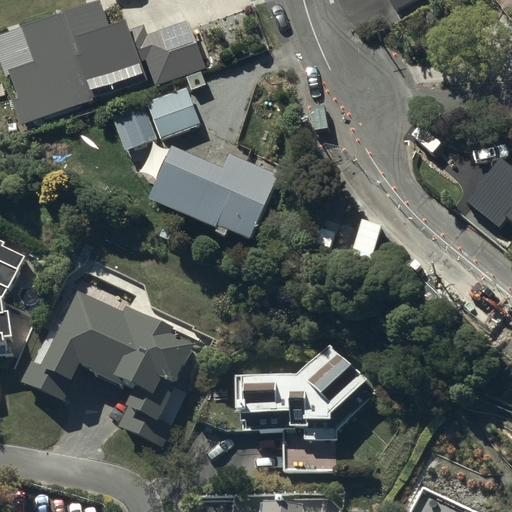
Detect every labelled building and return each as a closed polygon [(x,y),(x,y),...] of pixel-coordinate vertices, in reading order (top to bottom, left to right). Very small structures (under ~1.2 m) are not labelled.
[(380,0),(393,22),(430,0),(380,0)] [(157,95),(205,74),(187,32),(149,48),(144,36),(128,43),(126,38),(112,45),(100,14),(69,28),(68,26),(23,46),(36,76),(8,88),(19,113),(13,115),(24,139),(88,111),(90,116),(154,88),(157,95)] [(202,134),(186,97),(113,128),(127,162),(160,148),(161,151),(202,134)] [(250,252),(277,184),(230,165),(223,180),(172,159),(149,215),(217,242),(217,245),(226,248),(228,243),(250,252)] [(511,179),(500,171),(468,214),(501,238),(508,229),(511,231),(511,179)] [(380,237),(324,220),(314,254),(352,265),(349,273),(375,281),(375,280),(374,279),(374,278),(374,276),(374,275),(374,274),(374,273),(374,272),(374,271),(374,270),(374,269),(374,267),(374,266),(374,265),(374,264),(374,263),(374,262),(374,261),(374,260),(374,258),(374,257),(375,256),(375,255),(375,254),(375,253),(375,252),(376,251),(376,249),(376,248),(376,247),(377,246),(377,245),(377,244),(378,243),(378,242),(378,241),(379,240),(379,239),(380,238),(380,237)] [(3,248),(0,246),(0,364),(15,361),(5,312),(25,260),(2,251),(3,248)] [(124,323),(79,303),(45,376),(31,370),(19,395),(64,416),(79,384),(116,401),(114,405),(133,413),(120,440),(162,460),(174,434),(164,429),(195,362),(171,351),(174,345),(153,335),(156,329),(127,315),(124,323)] [(242,445),(242,450),(283,450),(284,486),(336,481),(336,454),(338,454),(338,442),(378,394),(331,354),(307,383),(307,375),(235,378),(236,428),(240,428),(240,436),(239,436),(239,445),(242,445)]
